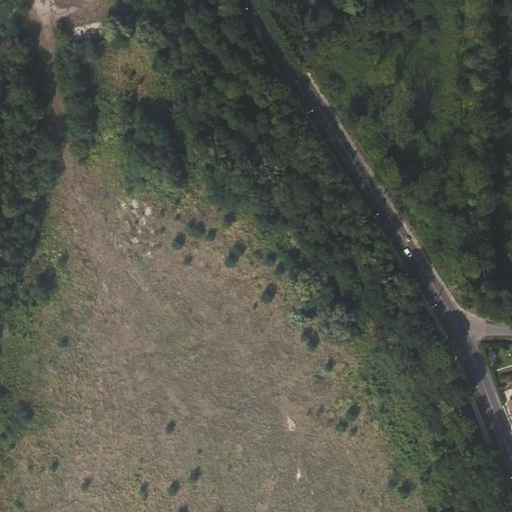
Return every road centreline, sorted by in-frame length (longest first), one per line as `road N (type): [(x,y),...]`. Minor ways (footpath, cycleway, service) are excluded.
road 1 (tertiary): [(458,328),(251,0)]
road 2 (tertiary): [(511,457),(458,328)]
